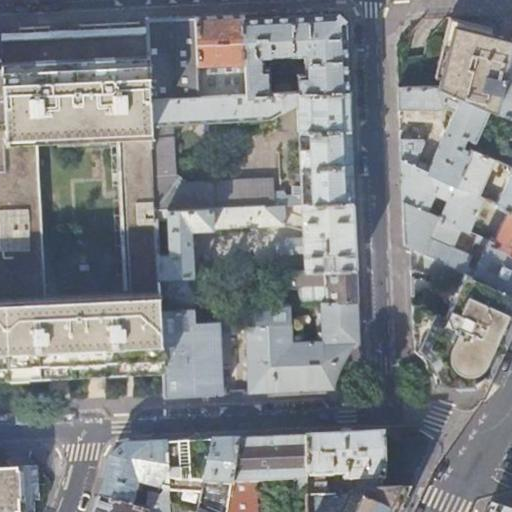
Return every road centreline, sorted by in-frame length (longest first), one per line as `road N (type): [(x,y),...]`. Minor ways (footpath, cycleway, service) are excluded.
road 1 (residential): [(370,0),(387,413)]
road 2 (residential): [(89,425),(387,413)]
